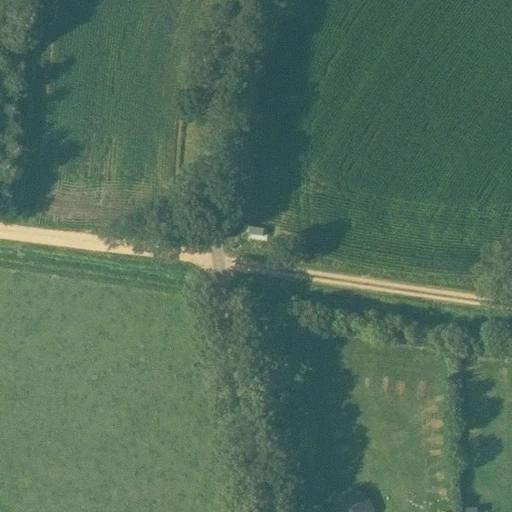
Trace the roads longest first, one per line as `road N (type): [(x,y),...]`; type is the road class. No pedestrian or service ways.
road 1 (unclassified): [(273,511),(217,263),(206,167),(210,117),(250,0)]
road 2 (track): [(0,233),(511,303)]
